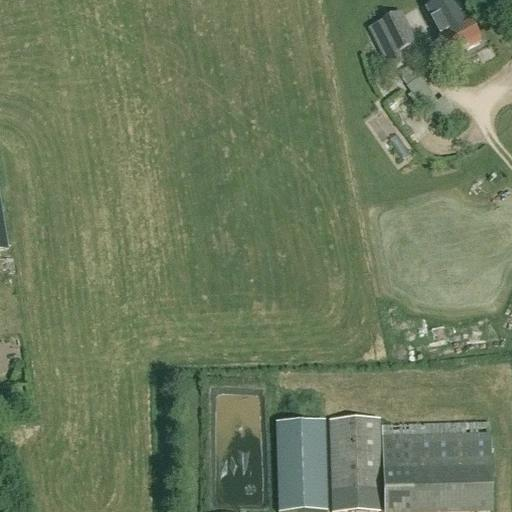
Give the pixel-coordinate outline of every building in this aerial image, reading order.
[(437,41),(448,62),(479,46),(469,25),(467,26),(452,0),(450,0),(434,9),(440,20),(431,24),(439,40),(437,41)] [(400,16),(379,27),(368,32),(383,61),(393,56),(394,57),(415,47),(400,16)] [(106,335),(76,153),(25,162),(55,343),(106,335)] [(0,254),(8,253),(0,209),(0,254)] [(380,511),(379,423),(329,424),(331,511),(380,511)] [(325,511),(323,424),(275,425),(277,511),(325,511)] [(382,511),(490,511),(489,426),(380,429),(382,511)]
